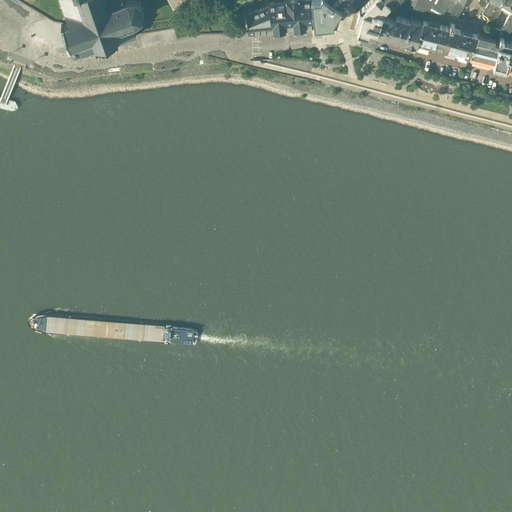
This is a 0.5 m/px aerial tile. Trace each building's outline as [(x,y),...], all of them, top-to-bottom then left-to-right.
[(60,0),(61,2),(63,1),(65,9),(64,10),(64,12),(66,11),(69,20),(64,22),(63,20),(61,21),(69,46),(69,47),(68,49),(69,51),(70,53),(71,54),(72,54),(73,55),(74,55),(75,55),(77,55),(78,55),(80,54),(81,53),(81,52),(81,51),(82,52),(96,47),(97,48),(99,47),(98,46),(106,43),(109,42),(117,39),(118,40),(119,40),(119,39),(136,32),(135,30),(136,27),(135,23),(133,22),(134,21),(141,16),(143,11),(144,11),(144,9),(143,9),(141,2),(140,1),(141,1),(139,0),(138,0),(137,0),(60,0)] [(248,29),(314,22),(311,0),(267,0),(246,11),(248,29)] [(335,0),(311,0),(314,22),(336,20),(339,9),(338,9),(342,4),(335,0)] [(390,1),(389,0),(366,0),(360,7),(354,25),(372,30),(376,31),(381,13),(380,11),(390,1)] [(415,0),(416,0),(414,4),(411,0),(411,9),(424,13),(426,6),(440,14),(445,7),(449,0),(452,0),(456,2),(456,0),(415,0)] [(456,0),(456,2),(452,0),(449,0),(445,7),(455,12),(460,4),(463,5),(466,0),(456,0)] [(490,1),(489,0),(482,12),(489,16),(490,17),(500,1),(498,0),(494,0),(495,0),(494,1),(493,1),(492,2),(491,1),(490,1)] [(511,8),(511,0),(500,0),(500,1),(503,3),(510,7),(509,9),(511,10),(511,8)] [(500,1),(490,17),(489,16),(486,22),(491,25),(502,7),(501,6),(503,3),(500,1)] [(410,17),(396,13),(395,17),(381,13),(376,31),(404,39),(410,17)] [(423,19),(411,15),(410,17),(404,39),(416,43),(417,38),(423,19)] [(511,25),(511,17),(508,15),(500,28),(508,33),(511,25)] [(454,22),(450,21),(449,25),(423,17),(423,19),(417,38),(470,53),(478,33),(453,26),(454,22)] [(495,36),(478,32),(478,33),(470,53),(493,60),(492,63),(505,66),(506,63),(511,65),(511,40),(503,38),(504,35),(501,34),(500,34),(499,40),(494,39),(495,36)]
